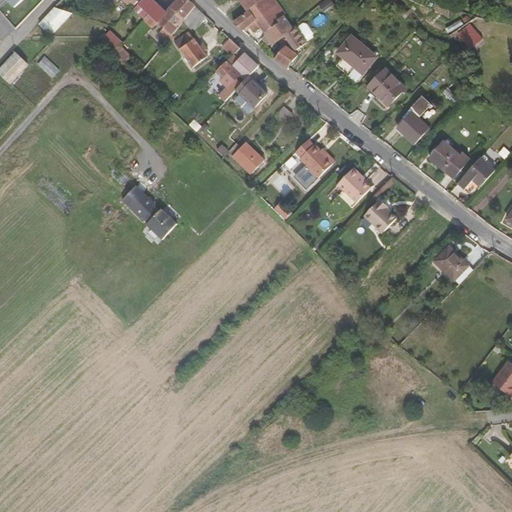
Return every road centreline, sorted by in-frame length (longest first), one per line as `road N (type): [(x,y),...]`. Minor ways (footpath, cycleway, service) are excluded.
road 1 (residential): [(511,251),(199,0)]
road 2 (track): [(495,417),(358,437),(272,463),(176,511)]
